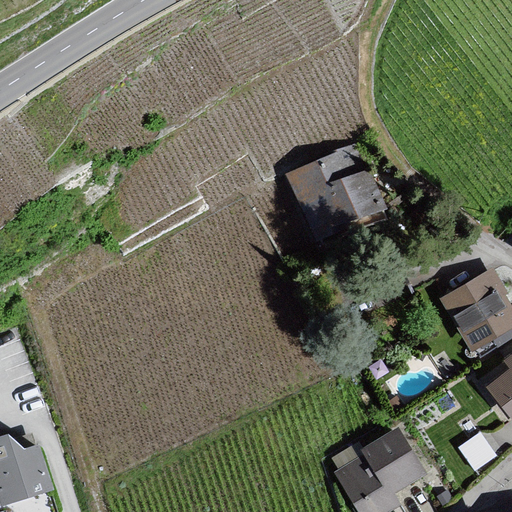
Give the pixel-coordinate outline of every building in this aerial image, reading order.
[(353,145),(285,177),(316,242),(387,209),(368,169),(366,171),(353,145)] [(511,306),(491,269),(440,297),(470,351),(511,328),(511,306)] [(511,348),(498,357),(505,370),(489,387),(511,416),(511,348)] [(480,423),(458,437),(473,461),(496,447),(480,423)] [(363,453),(333,471),(358,511),(393,511),(405,505),(397,492),(427,474),(398,427),(360,451),(363,453)] [(8,431),(0,434),(0,504),(5,503),(7,511),(49,511),(43,489),(51,487),(38,445),(29,445),(23,447),(8,431)]
